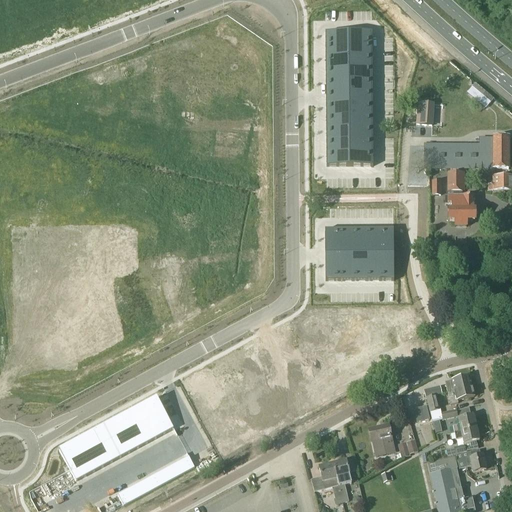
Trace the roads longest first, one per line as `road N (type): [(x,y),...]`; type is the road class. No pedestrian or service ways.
road 1 (unclassified): [(292,197),(292,295),(34,439)]
road 2 (unclassified): [(168,511),(448,364)]
road 3 (unclassified): [(448,364),(415,277),(412,198),(292,197)]
road 4 (unclassified): [(0,81),(217,0)]
road 5 (unclassified): [(274,0),(291,26),(292,197)]
road 6 (secondary): [(412,0),(511,87)]
